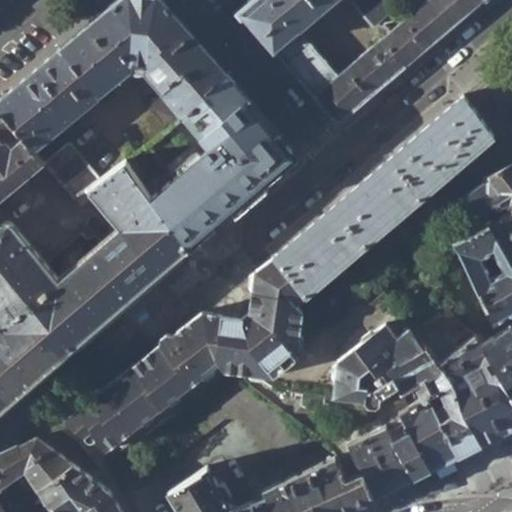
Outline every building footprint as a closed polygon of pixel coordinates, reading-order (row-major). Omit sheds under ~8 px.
[(114,0),(59,46),(100,93),(128,67),(129,62),(143,64),(142,69),(181,114),(227,72),(163,0),(114,0)] [(282,58),(313,95),(338,72),(299,26),(324,4),(325,5),(331,0),(352,0),(373,26),(396,6),(390,0),(248,0),(238,9),(282,58)] [(427,0),(405,18),(382,37),(405,64),(448,28),(481,0),(427,0)] [(382,37),(338,72),(313,95),(322,105),(336,122),(405,64),(382,37)] [(59,46),(0,96),(0,110),(42,161),(60,145),(51,133),(100,93),(59,46)] [(166,127),(123,159),(149,196),(190,249),(292,163),(293,148),(258,108),(227,72),(181,114),(182,116),(177,119),(166,127)] [(425,128),(390,158),(409,184),(410,183),(420,199),(494,136),(463,94),(425,128)] [(166,127),(177,119),(159,97),(148,107),(166,127)] [(0,110),(0,196),(42,161),(0,110)] [(42,161),(43,162),(72,197),(90,183),(100,176),(68,138),(60,145),(42,161)] [(360,183),(330,207),(364,246),(420,199),(410,183),(409,184),(390,158),(360,183)] [(0,268),(69,352),(190,249),(149,196),(123,159),(100,176),(90,183),(123,223),(57,277),(15,226),(12,224),(8,222),(6,222),(3,222),(0,223),(0,268)] [(511,160),(459,190),(478,224),(483,222),(511,204),(511,160)] [(511,204),(483,222),(499,250),(505,261),(511,255),(511,204)] [(299,234),(272,256),(305,297),(364,246),(330,207),(299,234)] [(511,273),(510,269),(508,267),(495,275),(485,258),(499,250),(483,222),(478,224),(449,241),(467,270),(466,272),(497,324),(511,315),(511,273)] [(313,412),(339,417),(354,409),(362,422),(375,417),(371,408),(379,403),(379,395),(388,390),(397,384),(405,379),(397,364),(423,347),(413,331),(384,290),(374,297),(367,301),(362,292),(322,324),(315,314),(315,312),(308,302),(309,301),(305,297),(272,256),(256,270),(254,271),(252,292),(257,295),(254,311),(248,311),(241,316),(241,321),(232,327),(229,326),(223,324),(218,318),(211,310),(201,311),(65,415),(65,420),(65,425),(82,437),(89,432),(104,450),(105,450),(216,367),(208,357),(210,345),(218,339),(220,337),(229,338),(230,338),(238,347),(237,360),(237,362),(262,378),(277,388),(278,384),(285,385),(283,389),(287,390),(288,387),(295,388),(297,389),(295,400),(313,412)] [(0,409),(69,352),(0,268),(0,409)] [(445,309),(413,331),(423,347),(460,322),(445,309)] [(511,397),(482,342),(477,333),(474,334),(460,322),(423,347),(454,392),(478,442),(511,424),(511,397)] [(511,324),(500,331),(482,342),(511,397),(511,324)] [(423,393),(457,452),(478,442),(454,392),(423,347),(397,364),(405,379),(414,379),(423,393)] [(240,420),(288,457),(306,448),(313,441),(233,380),(229,379),(160,431),(177,453),(226,418),(240,420)] [(395,411),(397,415),(431,466),(457,452),(423,393),(400,409),(395,411)] [(339,417),(362,422),(354,409),(339,417)] [(431,466),(397,415),(395,416),(399,424),(390,428),(385,421),(383,422),(413,475),(431,466)] [(371,496),(413,475),(383,422),(346,442),(371,496)] [(80,511),(85,509),(86,511),(122,511),(110,492),(69,462),(36,436),(18,446),(16,443),(11,448),(0,452),(0,487),(1,489),(32,470),(38,482),(49,500),(28,511),(24,503),(13,509),(14,511),(80,511)] [(272,491),(251,500),(256,511),(334,511),(355,503),(351,492),(336,455),(270,484),(272,491)] [(256,511),(251,500),(238,505),(230,504),(222,492),(227,490),(223,485),(218,487),(206,466),(166,488),(180,511),(256,511)]
